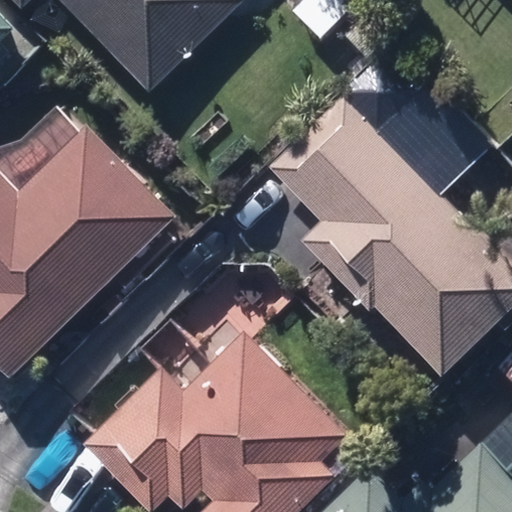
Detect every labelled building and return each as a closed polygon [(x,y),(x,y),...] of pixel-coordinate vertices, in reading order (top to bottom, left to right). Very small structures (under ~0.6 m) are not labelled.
[(29,0),(62,0),(153,91),(244,0),(14,0),(22,8),(29,0)] [(0,43),(14,30),(0,15),(0,43)] [(345,37),(367,60),(387,41),(366,18),(345,37)] [(305,236),(444,377),(511,310),(511,266),(378,131),(419,89),(385,54),(270,167),(322,220),(305,236)] [(0,365),(11,378),(174,221),(83,129),(20,194),(0,174),(0,365)] [(103,308),(111,316),(123,304),(115,296),(103,308)] [(202,511),(301,511),(337,475),(324,461),(349,434),(244,333),(188,391),(161,365),(85,445),(153,510),(170,493),(185,509),(204,489),(215,499),(202,511)] [(511,355),(500,370),(511,380),(511,355)] [(511,511),(511,479),(480,446),(434,493),(422,481),(403,500),(370,468),(325,511),(511,511)]
